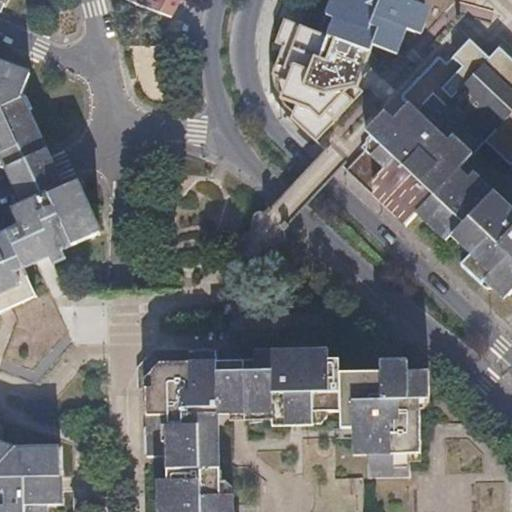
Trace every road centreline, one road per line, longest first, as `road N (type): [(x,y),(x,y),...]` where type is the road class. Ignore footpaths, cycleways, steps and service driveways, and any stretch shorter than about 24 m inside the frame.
road 1 (secondary): [(511,353),(271,124),(244,70),(253,0)]
road 2 (secondary): [(229,129),(511,401)]
road 3 (residential): [(0,193),(118,131)]
road 4 (secondary): [(219,0),(213,79),(229,129)]
